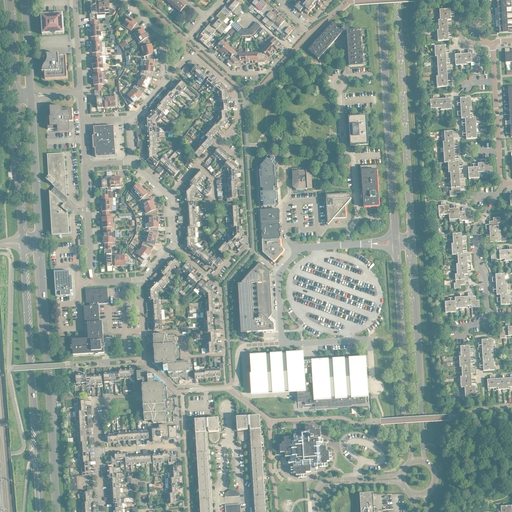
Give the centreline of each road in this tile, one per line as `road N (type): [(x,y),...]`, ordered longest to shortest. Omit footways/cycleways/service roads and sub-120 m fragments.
road 1 (secondary): [(60,511),(43,240)]
road 2 (secondary): [(22,241),(41,511)]
road 3 (secondary): [(411,240),(397,0)]
road 4 (secondary): [(381,0),(395,237)]
road 5 (secondary): [(425,461),(411,240)]
road 6 (secondary): [(396,245),(412,460)]
road 7 (unclassified): [(349,245),(357,198),(353,156),(342,140),(339,81),(371,74)]
road 8 (residential): [(125,332),(178,331),(184,353),(224,355),(212,277)]
road 9 (residential): [(306,27),(271,69),(236,73),(190,35),(206,16)]
road 10 (secondary): [(43,240),(34,93)]
road 11 (secondary): [(13,95),(22,241)]
road 12 (unclassified): [(376,388),(364,338),(282,342)]
road 13 (residential): [(490,311),(476,237),(498,193)]
